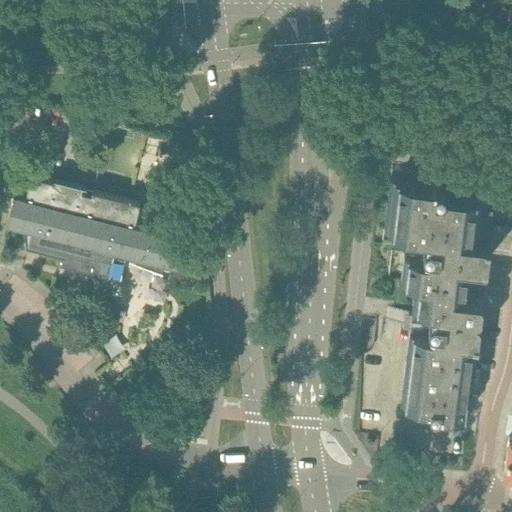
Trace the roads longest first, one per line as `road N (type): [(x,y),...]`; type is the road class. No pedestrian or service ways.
road 1 (secondary): [(212,11),(263,467)]
road 2 (residential): [(263,467),(132,442),(101,422),(0,306)]
road 3 (secondary): [(307,472),(314,193)]
road 4 (secondary): [(314,193),(400,38),(444,1)]
road 5 (tertiary): [(0,8),(212,11)]
road 6 (unknown): [(489,419),(406,415),(388,405),(392,323)]
road 7 (secondary): [(314,193),(307,8)]
road 8 (residential): [(478,493),(511,320)]
road 9 (secondary): [(307,8),(444,1)]
